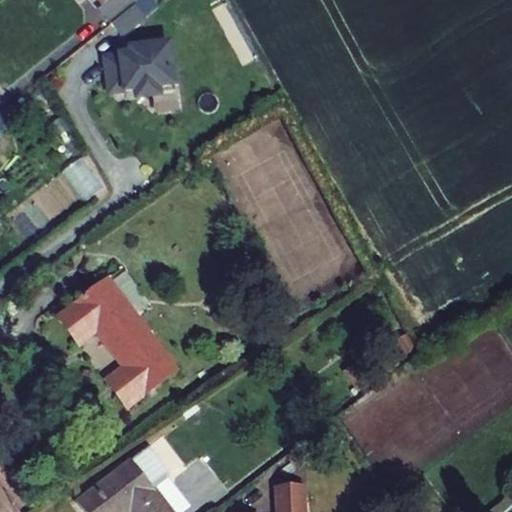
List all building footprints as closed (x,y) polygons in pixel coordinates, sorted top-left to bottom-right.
[(97,10),(109,25),(139,0),(109,0),(103,5),(97,10)] [(134,6),(110,25),(120,38),(144,18),(134,6)] [(130,48),(113,47),(112,75),(129,76),(128,82),(153,83),(153,77),(164,78),(166,45),(130,44),(130,48)] [(10,108),(0,115),(0,122),(4,127),(17,117),(10,108)] [(86,164),(66,172),(78,203),(98,195),(86,164)] [(178,372),(108,281),(58,318),(80,347),(97,334),(123,369),(106,382),(128,410),(178,372)] [(381,358),(386,367),(398,360),(392,351),(381,358)] [(358,391),(378,375),(366,360),(346,375),(358,391)] [(148,449),(76,504),(82,511),(169,511),(154,492),(167,482),(169,482),(169,474),(167,474),(148,449)] [(305,511),(304,486),(275,488),(276,511),(305,511)] [(490,511),(509,511),(511,511),(511,494),(490,511)]
